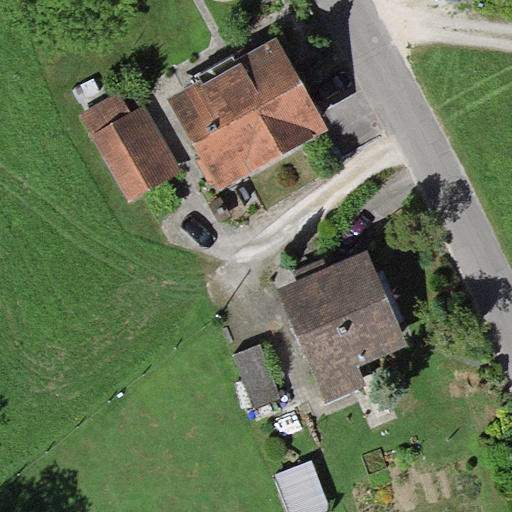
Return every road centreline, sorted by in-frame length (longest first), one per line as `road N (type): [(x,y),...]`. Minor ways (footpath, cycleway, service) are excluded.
road 1 (residential): [(511,332),(333,0)]
road 2 (track): [(356,42),(425,29),(511,40)]
